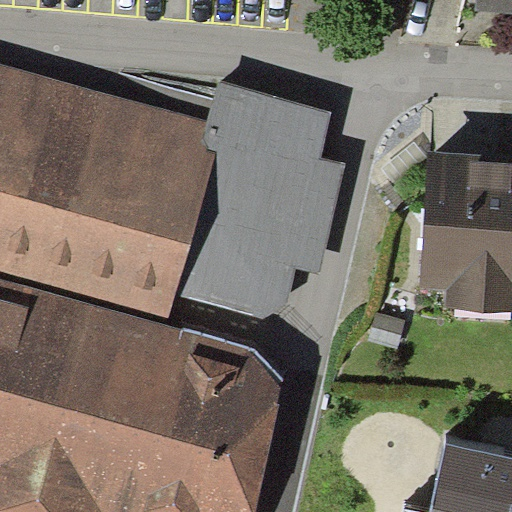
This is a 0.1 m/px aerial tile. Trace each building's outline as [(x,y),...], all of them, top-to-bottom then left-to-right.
[(511,0),(475,0),(475,11),(511,12),(511,0)] [(332,111),(218,83),(206,120),(0,64),(0,278),(167,323),(175,295),(265,319),(289,303),(297,269),(320,274),(344,162),(320,155),(332,111)] [(511,152),(430,148),(422,289),(448,290),(447,307),(511,310),(511,152)] [(0,278),(0,510),(6,511),(253,511),(284,383),(253,349),(167,323),(0,278)] [(405,319),(376,312),(369,341),(398,348),(405,319)] [(511,511),(511,459),(447,445),(430,511),(416,511),(403,509),(402,511),(511,511)]
